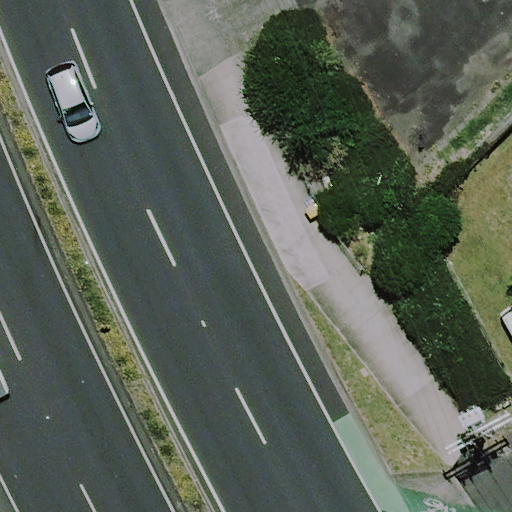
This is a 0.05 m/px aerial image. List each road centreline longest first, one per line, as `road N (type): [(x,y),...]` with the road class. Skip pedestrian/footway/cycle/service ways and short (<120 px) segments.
road 1 (trunk): [(62,0),(125,165),(198,322),(302,511)]
road 2 (trunk): [(94,511),(0,310)]
